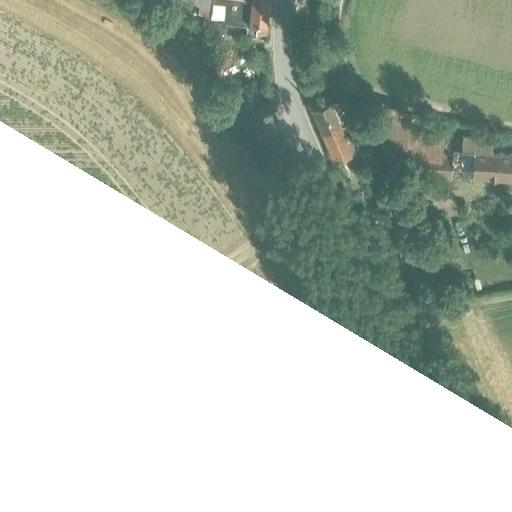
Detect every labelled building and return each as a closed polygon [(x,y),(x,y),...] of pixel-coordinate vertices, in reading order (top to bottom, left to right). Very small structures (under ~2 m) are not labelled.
[(183,0),(193,4),(194,3),(200,5),(198,13),(204,14),(202,31),(209,32),(211,16),(224,18),(223,23),(248,25),(247,34),(256,35),(256,33),(267,34),(267,24),(269,0),(183,0)] [(326,67),(307,72),(311,85),(330,80),(326,67)] [(332,101),(312,109),(334,161),(357,152),(351,138),(355,137),(349,121),(352,120),(343,98),(332,102),(332,101)] [(411,111),(368,103),(389,168),(408,169),(408,175),(451,177),(451,175),(473,176),(473,177),(511,179),(511,151),(493,150),(494,136),(464,135),(463,149),(453,149),(453,152),(443,151),(444,134),(409,131),(411,111)] [(450,225),(426,234),(444,281),(468,272),(450,225)]
